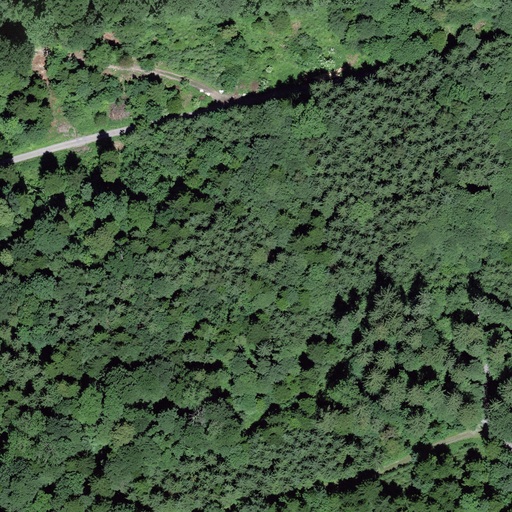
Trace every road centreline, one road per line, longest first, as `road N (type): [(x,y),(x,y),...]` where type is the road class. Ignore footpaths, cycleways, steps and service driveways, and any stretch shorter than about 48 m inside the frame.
road 1 (track): [(0,162),(88,134),(511,37)]
road 2 (track): [(222,511),(360,478),(487,430)]
road 3 (track): [(226,105),(196,83),(153,71),(0,44)]
road 4 (track): [(0,450),(46,481),(133,511)]
